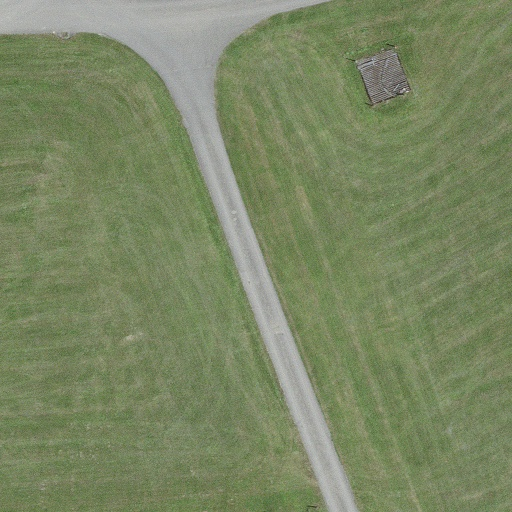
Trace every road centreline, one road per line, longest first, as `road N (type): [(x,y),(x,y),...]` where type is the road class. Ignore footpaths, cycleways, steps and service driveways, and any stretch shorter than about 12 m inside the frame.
road 1 (track): [(352,511),(162,11)]
road 2 (unclassified): [(0,15),(162,11),(223,0)]
